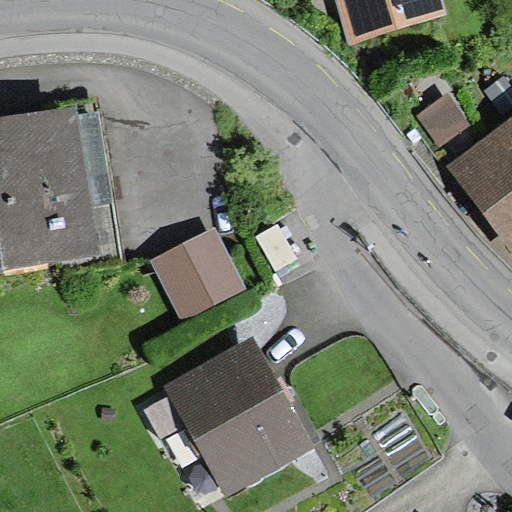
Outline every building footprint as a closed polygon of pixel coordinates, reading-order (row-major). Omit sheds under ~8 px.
[(346,0),(361,48),(457,19),(450,0),(346,0)] [(467,124),(443,92),(414,114),(437,146),(467,124)] [(97,117),(75,121),(73,114),(0,126),(0,282),(99,266),(90,212),(112,208),(97,117)] [(511,123),(464,160),(511,226),(511,123)] [(296,260),(277,227),(257,239),(276,271),(296,260)] [(213,237),(186,251),(213,305),(239,292),(213,237)] [(186,318),(213,305),(186,251),(159,265),(186,318)] [(309,449),(249,337),(162,386),(223,496),(309,449)]
